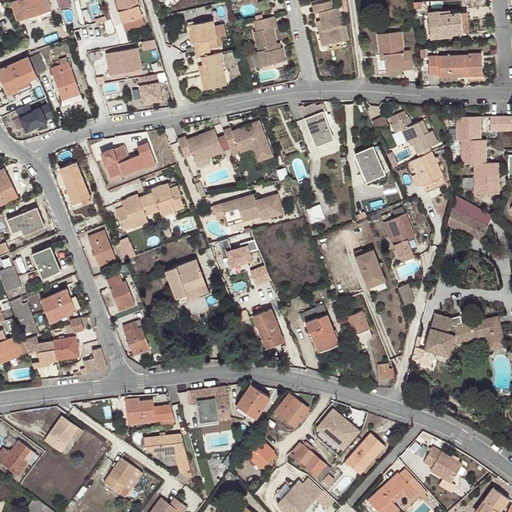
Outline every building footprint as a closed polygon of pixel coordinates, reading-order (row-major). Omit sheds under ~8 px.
[(16,0),(11,2),(17,21),(50,11),(46,0),(16,0)] [(70,0),(59,0),(63,8),(72,5),(70,0)] [(118,11),(122,22),(122,24),(142,17),(136,0),(116,0),(120,10),(118,11)] [(325,31),(320,32),(324,47),(343,43),(339,28),(344,27),(339,9),(334,10),(332,2),(314,6),(316,14),(320,14),(323,21),(325,31)] [(451,34),(461,34),(459,12),(449,13),(449,10),(427,12),(430,37),(451,36),(451,34)] [(283,46),(281,47),(278,48),(276,42),(272,27),(277,26),(275,15),(254,20),(256,30),(254,31),(258,50),(263,66),(286,60),(283,46)] [(144,24),(142,17),(122,24),(120,25),(122,32),(144,24)] [(205,88),(223,84),(220,71),(224,70),(220,51),(210,53),(207,38),(217,37),(213,17),(194,22),(198,40),(194,41),(197,55),(203,54),(204,62),(207,72),(201,73),(205,88)] [(198,40),(194,22),(188,23),(192,41),(194,41),(198,40)] [(402,66),(403,70),(412,69),(410,51),(402,52),(400,32),(377,35),(379,55),(383,55),(383,60),(384,68),(402,66)] [(144,53),(159,50),(155,40),(142,42),(144,53)] [(110,74),(142,68),(139,48),(106,53),(110,74)] [(258,67),(263,66),(258,50),(254,51),(258,67)] [(32,67),(36,74),(45,70),(39,53),(28,58),(32,67)] [(439,78),(464,77),(464,72),(482,71),(481,53),(469,54),(469,55),(429,58),(430,75),(439,75),(439,78)] [(0,80),(0,81),(32,67),(28,58),(28,56),(0,67),(0,80)] [(62,101),(80,95),(69,62),(68,62),(66,58),(59,60),(61,65),(51,68),(62,101)] [(28,80),(37,77),(36,74),(32,67),(0,81),(6,95),(18,90),(16,86),(28,80)] [(157,73),(139,76),(144,101),(161,98),(157,73)] [(30,84),(28,80),(16,86),(18,90),(30,84)] [(334,139),(327,123),(322,111),(326,110),(323,103),(317,106),(315,103),(303,108),(302,105),(293,109),(298,122),(305,119),(316,146),(334,139)] [(35,107),(15,114),(22,134),(57,121),(51,106),(37,112),(35,107)] [(417,152),(429,146),(437,142),(432,130),(428,132),(423,119),(412,124),(409,116),(407,117),(404,111),(390,117),(393,123),(390,125),(394,132),(401,130),(406,142),(408,141),(411,140),(413,145),(416,152),(417,152)] [(221,125),(228,144),(235,142),(238,148),(249,144),(255,157),(271,151),(257,116),(246,120),(248,123),(241,125),(240,122),(230,126),(228,122),(221,125)] [(511,130),(511,120),(511,116),(490,116),(489,130),(511,130)] [(479,117),(457,117),(457,139),(461,140),(479,140),(479,117)] [(184,131),(177,134),(184,153),(191,150),(194,159),(208,154),(223,148),(214,125),(187,136),(184,131)] [(472,163),(485,163),(485,139),(479,140),(461,140),(461,163),(472,163)] [(127,170),(128,173),(145,166),(146,169),(156,164),(147,142),(137,146),(140,154),(127,159),(122,146),(113,150),(112,148),(101,153),(105,166),(107,165),(111,176),(121,173),(127,170)] [(366,182),(384,175),(373,146),(354,154),(366,182)] [(419,157),(431,151),(429,146),(417,152),(419,157)] [(443,175),(432,151),(431,151),(419,157),(410,161),(416,174),(421,184),(421,186),(424,184),(427,191),(444,184),(441,176),(443,175)] [(209,157),(208,154),(194,159),(196,162),(209,157)] [(78,192),(82,200),(83,203),(92,200),(76,161),(59,168),(70,194),(78,192)] [(485,163),(472,163),(471,192),(494,192),(495,163),(485,163)] [(0,204),(13,199),(10,191),(14,189),(4,169),(0,170),(0,204)] [(421,184),(416,174),(411,176),(416,186),(421,184)] [(145,194),(153,213),(159,211),(172,205),(174,210),(184,207),(181,197),(182,197),(178,185),(170,188),(168,183),(162,185),(163,187),(151,192),(145,194)] [(150,188),(151,192),(163,187),(162,185),(162,184),(150,188)] [(247,208),(248,211),(256,209),(258,213),(280,205),(273,185),(251,193),(243,195),(241,189),(208,200),(213,214),(221,211),(219,206),(234,201),(237,211),(247,208)] [(243,195),(251,193),(249,187),(241,189),(243,195)] [(74,203),(82,200),(78,192),(70,194),(74,203)] [(128,201),(139,197),(137,193),(127,197),(127,198),(128,201)] [(146,216),(153,213),(145,194),(139,197),(128,201),(127,198),(121,201),(123,205),(115,208),(120,221),(122,220),(125,230),(134,226),(132,221),(146,216)] [(492,215),(454,196),(446,223),(480,240),(492,215)] [(322,204),(307,209),(312,222),(326,217),(322,204)] [(172,205),(159,211),(161,216),(175,211),(174,210),(172,205)] [(22,232),(43,224),(36,206),(7,219),(12,232),(20,229),(22,232)] [(407,239),(414,236),(402,206),(392,210),(395,217),(392,218),(390,212),(381,215),(398,257),(412,251),(407,239)] [(148,221),(146,216),(132,221),(134,226),(134,227),(148,221)] [(100,265),(116,258),(104,229),(89,235),(100,265)] [(199,248),(207,245),(202,232),(194,235),(199,248)] [(256,239),(226,248),(232,268),(254,261),(251,251),(259,248),(256,239)] [(0,244),(0,254),(9,251),(5,242),(0,244)] [(133,243),(123,245),(126,258),(136,255),(133,243)] [(60,270),(54,255),(50,257),(46,247),(32,253),(43,278),(60,270)] [(367,288),(377,284),(376,279),(365,251),(362,252),(361,249),(354,252),(367,288)] [(372,249),(365,251),(376,279),(383,277),(372,249)] [(175,297),(185,293),(207,285),(196,258),(165,270),(175,297)] [(251,270),(257,285),(273,279),(266,264),(251,270)] [(0,272),(6,290),(20,285),(13,265),(0,270),(0,272)] [(118,311),(135,305),(126,281),(123,282),(120,275),(106,280),(118,311)] [(398,287),(405,305),(415,300),(408,283),(398,287)] [(207,285),(185,293),(187,299),(209,291),(207,285)] [(50,322),(74,312),(69,300),(72,299),(75,298),(70,286),(41,298),(50,322)] [(22,304),(19,298),(11,301),(26,337),(37,334),(39,333),(27,302),(22,304)] [(69,300),(74,312),(77,311),(72,299),(69,300)] [(318,351),(339,343),(323,304),(299,313),(303,322),(305,321),(318,351)] [(266,348),(284,341),(271,308),(253,315),(266,348)] [(357,342),(372,336),(362,311),(347,316),(357,342)] [(478,338),(490,335),(488,329),(484,330),(482,320),(481,318),(462,322),(462,324),(451,321),(452,318),(435,313),(425,349),(447,356),(453,337),(460,336),(466,341),(478,338)] [(84,330),(79,316),(70,319),(71,324),(74,332),(84,330)] [(490,335),(501,332),(496,316),(482,320),(484,330),(488,329),(490,335)] [(133,355),(150,349),(139,319),(122,325),(133,355)] [(0,361),(29,352),(23,338),(22,334),(6,339),(3,330),(0,330),(0,361)] [(504,347),(501,332),(490,335),(478,338),(479,345),(486,344),(487,351),(504,347)] [(29,352),(29,353),(36,351),(36,353),(40,352),(41,361),(78,355),(75,337),(38,343),(37,334),(26,337),(23,338),(29,352)] [(107,366),(101,347),(92,350),(95,357),(83,361),(85,367),(81,369),(82,373),(107,366)] [(394,377),(395,372),(393,368),(388,368),(388,364),(378,365),(379,378),(394,377)] [(208,420),(231,416),(225,384),(188,390),(190,403),(206,401),(208,420)] [(269,397),(251,384),(250,385),(236,405),(255,418),(269,397)] [(294,426),(299,420),(307,409),(309,407),(289,392),(275,411),(294,426)] [(175,417),(172,403),(153,405),(152,398),(139,400),(139,397),(126,399),(127,411),(131,410),(132,421),(175,417)] [(318,426),(338,444),(354,427),(333,408),(318,426)] [(307,409),(299,420),(302,422),(310,411),(307,409)] [(44,439),(60,450),(78,426),(61,415),(44,439)] [(145,444),(154,451),(163,450),(163,454),(175,453),(180,471),(188,477),(194,475),(188,458),(182,432),(143,436),(145,444)] [(345,460),(354,467),(373,445),(378,439),(369,432),(345,460)] [(0,460),(19,474),(28,461),(24,458),(31,449),(18,439),(10,451),(3,446),(0,450),(0,460)] [(384,444),(378,439),(373,445),(379,450),(384,444)] [(246,443),(242,449),(259,467),(260,466),(273,453),(274,452),(261,440),(252,449),(246,443)] [(303,444),(296,452),(294,455),(317,474),(326,463),(310,449),(313,446),(306,440),(303,444)] [(461,462),(431,444),(422,459),(431,464),(429,468),(450,480),(461,462)] [(373,445),(354,467),(360,473),(379,450),(373,445)] [(24,458),(28,461),(35,452),(31,449),(24,458)] [(273,453),(260,466),(262,468),(276,455),(273,453)] [(103,482),(118,492),(136,467),(120,456),(103,482)] [(193,457),(188,458),(194,475),(197,474),(193,457)] [(332,468),(326,463),(317,474),(322,478),(332,468)] [(410,486),(414,491),(421,485),(405,467),(398,473),(397,471),(391,478),(392,480),(382,489),(380,488),(367,499),(378,511),(393,511),(398,508),(393,502),(404,491),(410,486)] [(235,477),(227,470),(222,476),(231,483),(235,477)] [(277,504),(286,511),(302,511),(322,490),(308,477),(302,483),(298,479),(277,504)] [(416,492),(414,491),(410,486),(404,491),(410,498),(416,492)] [(476,511),(498,511),(500,510),(509,497),(492,486),(483,499),(485,501),(476,511)] [(160,496),(148,511),(175,511),(177,509),(180,511),(182,511),(187,506),(174,496),(169,503),(160,496)] [(27,509),(32,511),(41,511),(46,506),(35,498),(27,509)] [(252,511),(240,501),(231,511),(252,511)]
